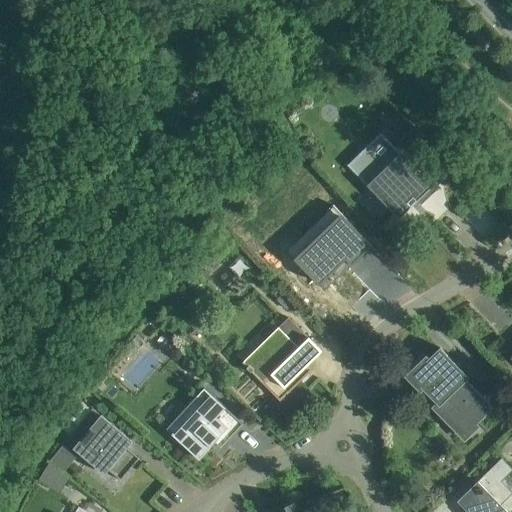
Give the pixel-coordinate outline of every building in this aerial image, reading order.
[(367,147),(348,165),(394,213),(381,226),(382,227),(395,214),(399,218),(418,201),(421,205),(437,190),(395,147),(407,136),(405,135),(380,160),(367,147)] [(333,205),(286,251),(319,285),(335,270),(340,276),(372,245),(333,205)] [(244,361),(243,362),(248,367),(247,368),(251,372),(252,371),(281,401),(311,371),(310,369),(309,370),(306,366),(321,352),(322,353),(323,352),(288,317),(277,328),(284,335),(265,354),(259,348),(245,362),(244,361)] [(418,363),(405,376),(419,391),(422,388),(440,406),(448,398),(475,426),(494,408),(467,380),(469,377),(440,347),(426,361),(418,363)] [(244,424),(206,389),(179,419),(184,424),(174,435),(200,460),(215,443),(221,448),(244,424)] [(133,441),(102,415),(101,415),(93,408),(69,436),(78,443),(73,448),(105,474),(109,470),(120,479),(121,480),(140,457),(139,456),(139,457),(126,446),(130,441),(132,442),(133,441)] [(511,469),(502,458),(472,487),(458,501),(468,511),(466,511),(508,511),(501,504),(511,493),(511,491),(501,480),(511,469)] [(49,463),(39,479),(61,493),(71,477),(49,463)]
